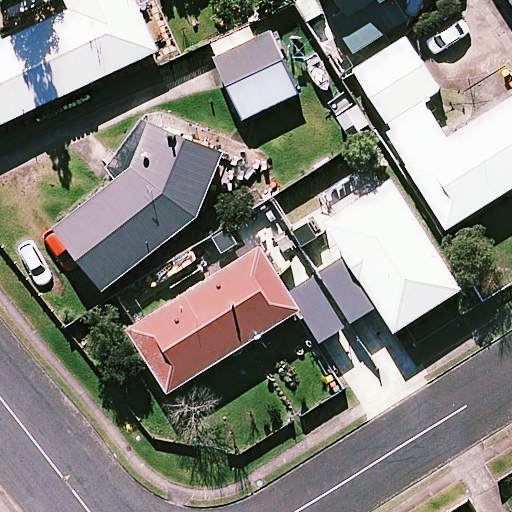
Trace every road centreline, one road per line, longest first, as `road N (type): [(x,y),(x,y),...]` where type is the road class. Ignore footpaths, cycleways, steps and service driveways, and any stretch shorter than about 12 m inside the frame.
road 1 (residential): [(511,370),(286,511)]
road 2 (residential): [(0,395),(91,511)]
